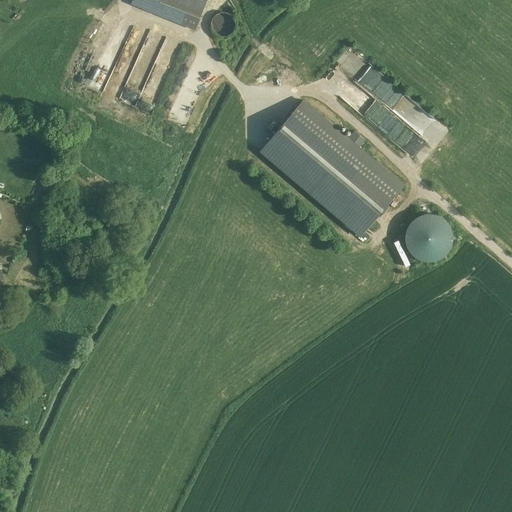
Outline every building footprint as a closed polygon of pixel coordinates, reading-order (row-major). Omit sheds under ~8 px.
[(132,0),(132,3),(195,29),(207,0),(132,0)] [(260,151),(361,236),(404,185),(359,146),(349,138),(304,100),(260,151)] [(349,138),(359,146),(365,139),(355,131),(349,138)] [(46,178),(39,193),(46,197),(53,181),(46,178)] [(407,251),(448,264),(461,223),(420,211),(407,251)]
